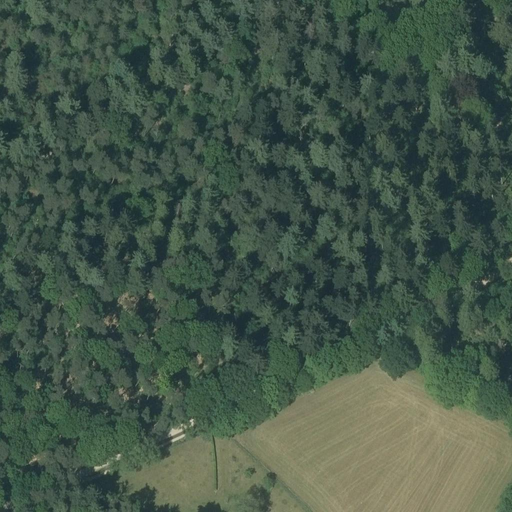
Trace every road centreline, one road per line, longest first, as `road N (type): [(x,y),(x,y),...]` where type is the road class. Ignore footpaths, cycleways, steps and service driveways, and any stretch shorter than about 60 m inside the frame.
road 1 (track): [(10,511),(481,283),(511,260)]
road 2 (track): [(236,40),(211,423)]
road 3 (track): [(0,182),(192,75),(236,40),(254,0)]
road 4 (track): [(511,135),(289,0)]
road 5 (track): [(0,465),(60,471),(130,511)]
